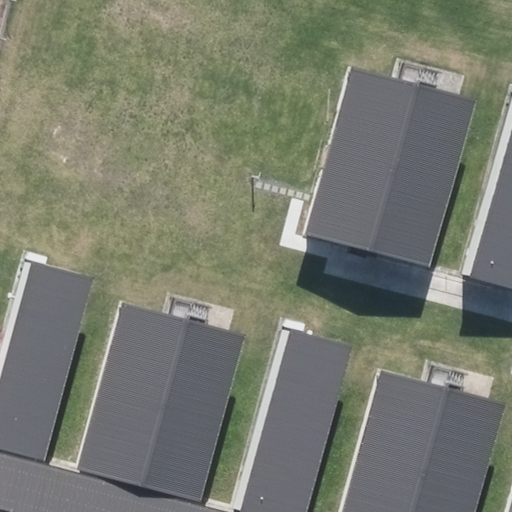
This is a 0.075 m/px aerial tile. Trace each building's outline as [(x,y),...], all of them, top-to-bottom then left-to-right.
[(309,179),(298,222),(418,251),(459,90),(339,60),(309,179)] [(511,94),(467,261),(511,273),(511,94)] [(13,327),(0,375),(0,445),(35,454),(82,276),(30,262),(13,327)] [(121,290),(81,452),(201,482),(241,320),(121,290)] [(288,321),(241,499),(289,511),(293,511),(340,335),(288,321)] [(376,368),(339,511),(467,511),(496,398),(376,368)]
